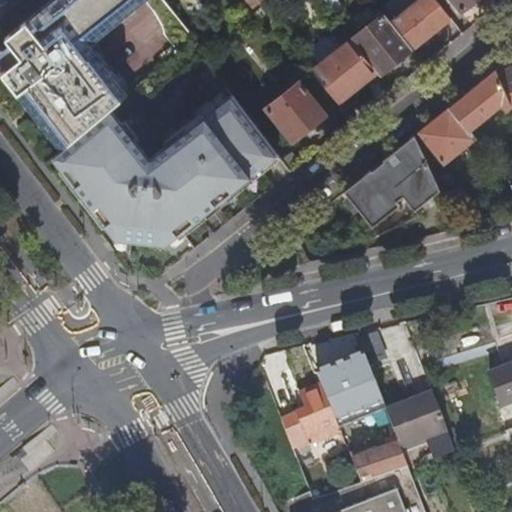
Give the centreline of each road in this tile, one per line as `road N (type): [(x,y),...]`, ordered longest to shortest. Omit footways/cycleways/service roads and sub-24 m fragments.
road 1 (residential): [(204,320),(199,279),(511,27)]
road 2 (secondary): [(111,357),(190,362),(336,302)]
road 3 (secondary): [(111,357),(91,277),(0,157)]
road 4 (secondary): [(237,511),(180,407),(111,357)]
road 5 (secondary): [(511,256),(336,302)]
road 6 (secondary): [(111,357),(129,433),(170,511)]
road 7 (secondary): [(0,262),(41,315),(111,357)]
road 8 (secondary): [(111,357),(0,439)]
road 9 (secondary): [(336,302),(204,320)]
